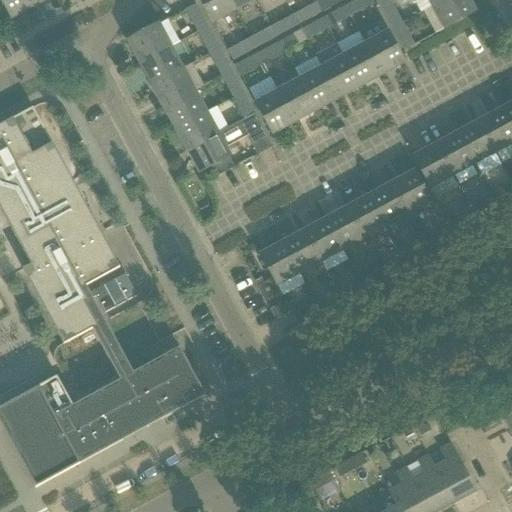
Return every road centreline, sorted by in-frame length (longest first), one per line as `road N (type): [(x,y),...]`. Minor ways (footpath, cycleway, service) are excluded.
road 1 (residential): [(197,248),(233,227),(229,199),(288,168),(309,180),(511,71)]
road 2 (residential): [(294,438),(511,323)]
road 3 (residential): [(197,248),(90,43)]
road 4 (residential): [(294,438),(197,248)]
